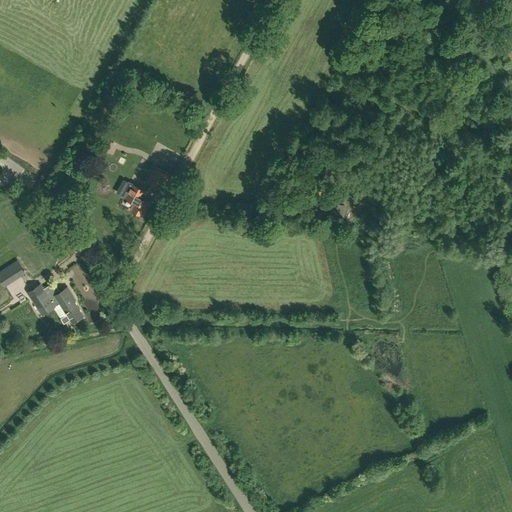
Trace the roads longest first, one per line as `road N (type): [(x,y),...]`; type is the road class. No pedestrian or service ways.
road 1 (unclassified): [(112,301),(273,0)]
road 2 (unclassified): [(248,511),(112,301)]
road 3 (unclassified): [(112,301),(23,174)]
